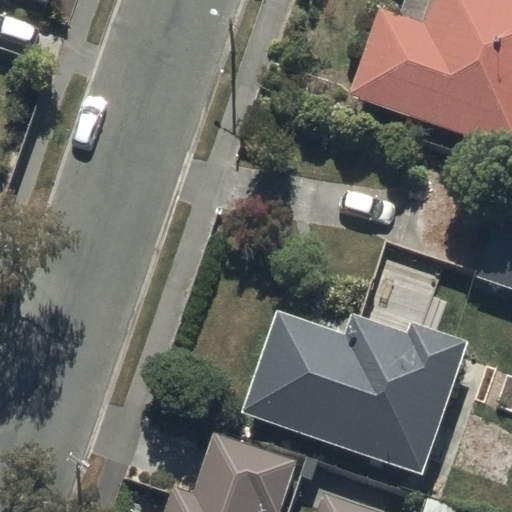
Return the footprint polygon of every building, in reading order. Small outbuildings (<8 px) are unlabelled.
[(377,6),(345,96),(511,153),(511,0),(403,0),(399,14),(377,6)] [(511,184),(480,272),(511,283),(511,184)] [(276,315),(243,414),(427,476),(471,343),(410,323),(407,333),(355,316),(347,339),(276,315)] [(281,511),(296,469),(212,441),(192,502),(170,494),(164,511),(281,511)] [(349,511),(322,503),(318,511),(349,511)]
